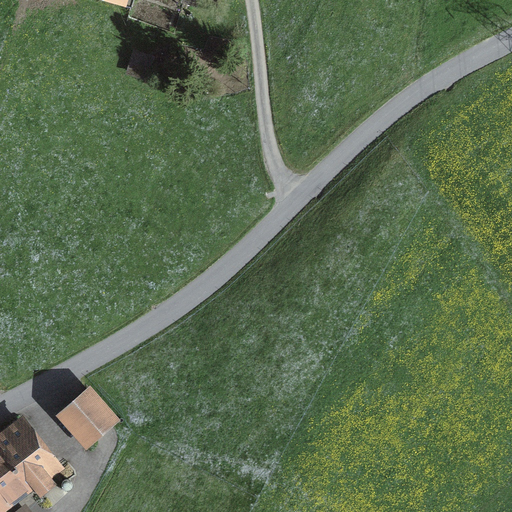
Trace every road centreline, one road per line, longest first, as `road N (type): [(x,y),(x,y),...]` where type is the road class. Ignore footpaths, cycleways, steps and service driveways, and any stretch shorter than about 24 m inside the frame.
road 1 (unclassified): [(0,408),(199,292),(412,95),(511,37)]
road 2 (track): [(253,0),(276,161),(293,205)]
